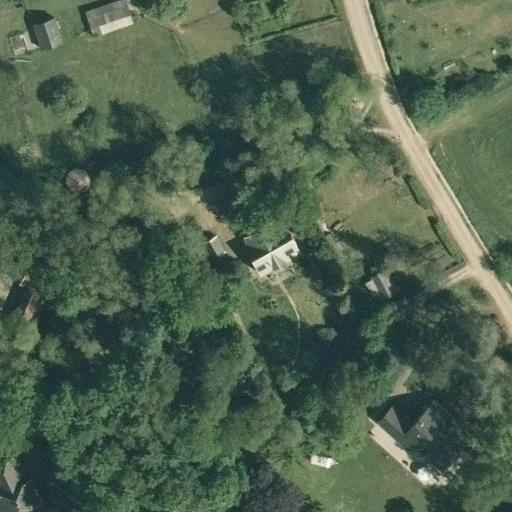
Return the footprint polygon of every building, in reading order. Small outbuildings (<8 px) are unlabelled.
[(114,0),(84,10),(90,27),(130,13),(125,0),(114,0)] [(31,24),(39,48),(62,41),(55,17),(31,24)] [(274,217),(246,233),(251,243),(248,244),(254,254),(249,256),(258,271),(298,249),(289,233),(285,236),(274,217)] [(202,241),(215,268),(229,260),(216,234),(202,241)] [(25,286),(49,296),(58,275),(27,263),(18,283),(25,286)] [(368,276),(381,299),(399,290),(387,267),(368,276)] [(382,309),(390,324),(414,310),(405,295),(382,309)] [(40,319),(23,312),(19,323),(35,330),(40,319)] [(170,349),(188,380),(211,366),(193,335),(170,349)] [(418,446),(442,467),(461,446),(473,456),(487,440),(470,425),(467,428),(435,399),(414,423),(394,405),(379,422),(412,452),(418,446)] [(0,511),(13,511),(40,499),(30,477),(26,479),(15,455),(0,462),(0,511)] [(44,507),(46,511),(71,511),(65,497),(44,507)]
